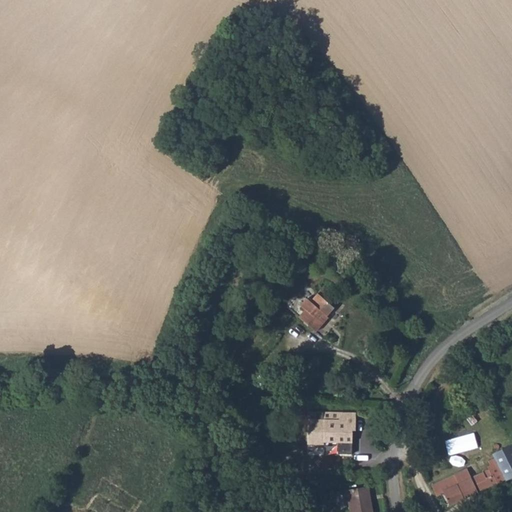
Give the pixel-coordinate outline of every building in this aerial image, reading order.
[(338,304),(325,287),(319,291),(318,295),(327,306),(329,309),(338,304)] [(314,288),(305,295),(311,300),(313,302),(318,295),(319,291),(314,288)] [(318,295),(313,302),(306,310),(315,322),(324,315),(321,310),(327,306),(318,295)] [(311,300),(303,306),(306,310),(313,302),(311,300)] [(310,412),(309,442),(339,443),(339,451),(355,452),(357,414),(310,412)] [(479,442),(421,479),(428,491),(430,490),(431,492),(435,489),(441,498),(488,475),(492,458),(479,442)] [(511,449),(492,458),(502,483),(511,478),(511,449)] [(369,511),(367,490),(345,491),(347,511),(369,511)]
